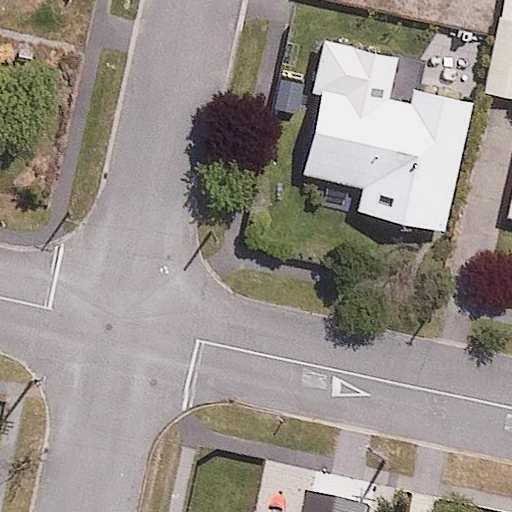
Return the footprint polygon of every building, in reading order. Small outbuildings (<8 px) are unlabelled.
[(87,1),(83,0),(0,0),(0,26),(81,39),(87,1)] [(495,0),(443,0),(443,3),(494,12),(495,0)] [(511,91),(511,0),(495,0),(494,12),(480,86),(511,91)] [(439,226),(461,98),(390,86),(397,45),(342,35),(335,76),(312,72),(295,167),(359,178),(353,211),(439,226)] [(511,215),(511,158),(503,214),(511,215)]
